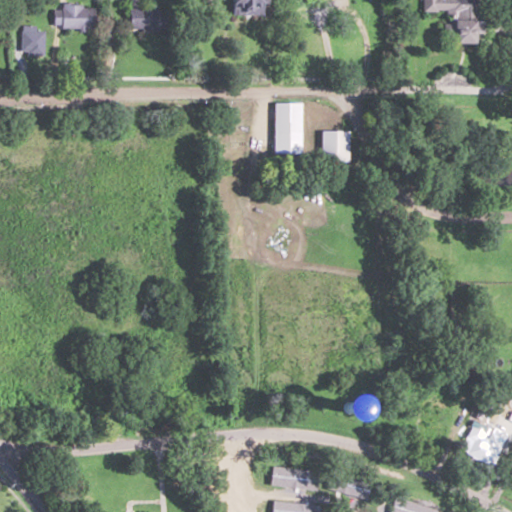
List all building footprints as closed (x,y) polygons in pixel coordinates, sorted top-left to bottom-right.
[(228,0),(228,14),(259,15),(259,0),(228,0)] [(452,43),(475,43),(475,0),(420,0),(421,11),(448,11),(448,32),(452,32),(452,43)] [(53,5),(52,28),(95,29),(95,5),(53,5)] [(128,7),(129,31),(167,30),(167,15),(158,15),(158,7),(128,7)] [(272,103),(272,150),(298,150),(298,103),(272,103)] [(347,162),(347,130),(319,130),(319,162),(347,162)] [(351,424),(352,400),(334,399),(332,423),(351,424)] [(452,412),(426,403),(416,429),(442,438),(452,412)] [(489,432),(485,439),(469,429),(459,447),(489,465),(503,440),(489,432)] [(289,455),(289,447),(273,447),(273,455),(289,455)] [(335,469),(368,472),(369,459),(336,456),(335,469)] [(262,483),(305,489),(308,472),(265,466),(262,483)] [(334,496),(357,500),(361,481),(324,475),(322,490),(335,492),(334,496)] [(436,511),(438,507),(394,495),(389,511),(436,511)]
